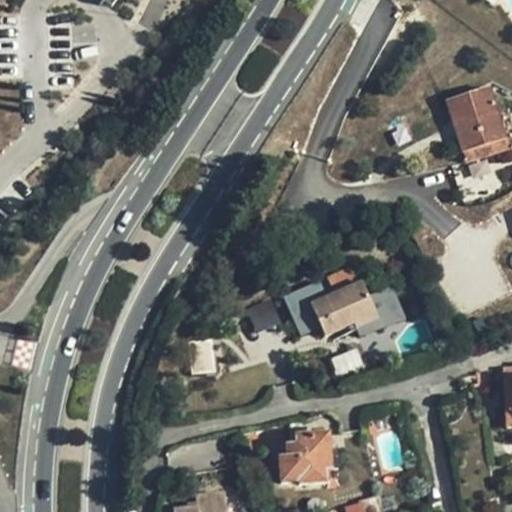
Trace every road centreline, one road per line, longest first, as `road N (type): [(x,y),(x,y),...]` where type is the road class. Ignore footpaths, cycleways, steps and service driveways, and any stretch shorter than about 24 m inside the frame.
road 1 (primary): [(95,511),(107,392),(133,324),(329,0)]
road 2 (primary): [(265,0),(80,302),(58,371),(41,511)]
